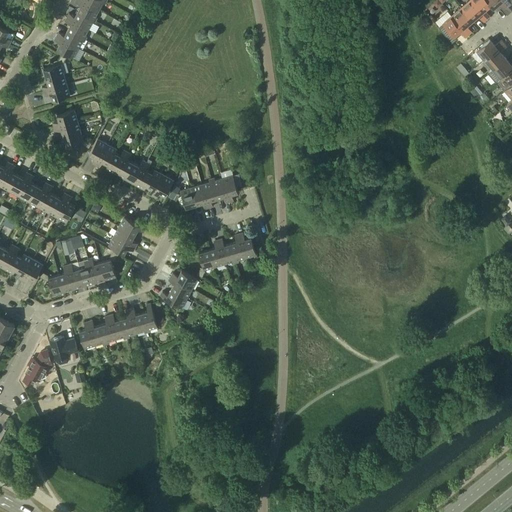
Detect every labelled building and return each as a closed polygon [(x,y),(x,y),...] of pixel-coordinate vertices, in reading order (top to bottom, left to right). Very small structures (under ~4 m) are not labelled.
[(99,9),(81,0),(75,0),(75,2),(81,5),(78,10),(96,20),(97,17),(95,16),(99,9)] [(81,0),(99,9),(102,3),(105,4),(106,1),(104,0),(81,0)] [(484,21),(487,19),(471,0),(469,0),(461,7),(472,20),(478,15),(484,21)] [(471,0),(487,19),(490,16),(484,9),(490,4),(486,0),(471,0)] [(502,0),(486,0),(490,4),(493,8),(499,2),(503,6),(502,7),(508,15),(511,11),(508,6),(502,0)] [(461,7),(452,15),(469,34),(472,32),(466,25),(472,20),(461,7)] [(69,13),(67,17),(88,28),(92,21),(94,23),(96,20),(78,10),(75,16),(69,13)] [(466,37),(469,34),(452,15),(439,27),(451,41),(455,37),(454,35),(460,30),(466,37)] [(88,28),(67,17),(65,21),(70,24),(67,29),(85,39),(87,36),(85,35),(88,28)] [(0,25),(0,37),(9,43),(12,39),(6,36),(9,30),(0,25)] [(59,32),(56,36),(78,47),(82,40),(84,42),(85,39),(67,29),(64,35),(59,32)] [(117,42),(122,34),(115,31),(111,38),(117,42)] [(78,47),(56,36),(54,40),(60,43),(57,48),(73,57),(78,47)] [(0,37),(0,46),(2,44),(7,47),(9,43),(0,37)] [(477,50),(485,59),(504,43),(501,40),(495,45),(489,39),(477,50)] [(507,46),(504,43),(485,59),(493,68),(505,58),(500,52),(507,46)] [(46,79),(64,74),(61,63),(63,62),(66,57),(61,54),(57,61),(58,64),(43,68),(46,79)] [(496,81),(497,80),(511,67),(511,62),(510,64),(505,58),(493,68),(488,72),(496,81)] [(505,89),(511,83),(511,67),(497,80),(505,89)] [(64,74),(46,79),(48,85),(42,87),(43,91),(67,84),(64,74)] [(67,84),(43,91),(45,95),(51,93),(53,100),(70,95),(67,84)] [(481,94),(477,89),(473,93),(476,97),(481,94)] [(488,100),(483,94),(478,98),(483,104),(488,100)] [(54,127),(77,120),(74,109),(57,114),(59,120),(52,122),(54,127)] [(497,119),(493,123),(497,128),(501,124),(497,119)] [(61,129),(63,135),(80,130),(77,120),(54,127),(55,131),(61,129)] [(80,130),(63,135),(66,146),(81,141),(82,144),(89,148),(91,143),(86,140),(83,141),(80,130)] [(92,162),(95,165),(107,143),(97,138),(89,154),(95,157),(92,162)] [(107,143),(95,165),(99,167),(103,161),(108,164),(115,152),(117,148),(107,143)] [(120,155),(115,152),(108,164),(106,168),(116,173),(127,151),(123,149),(120,155)] [(127,151),(116,173),(125,178),(134,162),(128,159),(131,153),(127,151)] [(125,178),(135,183),(146,162),(142,160),(139,165),(134,162),(125,178)] [(0,183),(11,163),(7,161),(4,167),(0,164),(0,183)] [(144,189),(146,185),(153,173),(152,173),(147,170),(150,164),(146,162),(135,183),(144,189)] [(0,183),(0,185),(9,190),(18,174),(12,171),(15,165),(11,163),(0,183)] [(154,169),(152,173),(153,173),(146,185),(151,188),(148,194),(152,196),(164,174),(154,169)] [(9,190),(18,195),(30,174),(26,171),(23,177),(18,174),(9,190)] [(28,200),(36,185),(31,181),(34,176),(30,174),(18,195),(28,200)] [(159,192),(165,195),(174,180),(164,174),(152,196),(156,198),(159,192)] [(233,174),(222,178),(229,201),(234,200),(232,194),(238,192),(233,174)] [(214,177),(211,178),(217,198),(223,196),(225,202),(229,201),(222,178),(215,180),(214,177)] [(209,181),(202,184),(208,207),(213,206),(211,200),(217,198),(211,178),(208,179),(209,181)] [(42,188),(36,185),(28,200),(37,205),(49,184),(45,182),(42,188)] [(47,211),(55,195),(50,192),(53,186),(49,184),(37,205),(47,211)] [(176,200),(180,194),(177,193),(180,187),(175,184),(168,196),(176,200)] [(202,184),(191,187),(196,204),(202,202),(204,208),(208,207),(202,184)] [(181,190),(186,207),(196,204),(191,187),(181,190)] [(47,211),(56,216),(68,194),(64,192),(61,198),(55,195),(47,211)] [(68,194),(56,216),(66,221),(75,205),(69,202),(72,196),(68,194)] [(101,205),(95,202),(92,209),(97,212),(101,205)] [(74,217),(81,221),(85,212),(78,208),(74,217)] [(119,226),(135,234),(138,229),(143,232),(146,228),(124,216),(119,226)] [(507,216),(504,216),(501,218),(507,225),(509,223),(510,220),(507,216)] [(114,235),(135,247),(137,243),(132,240),(135,234),(119,226),(114,235)] [(243,232),(239,233),(245,257),(256,254),(251,237),(245,238),(243,232)] [(236,241),(230,243),(236,262),(239,261),(238,259),(245,257),(239,233),(234,235),(236,241)] [(72,243),(83,240),(81,235),(71,238),(72,243)] [(108,245),(124,253),(127,247),(133,251),(135,247),(114,235),(108,245)] [(222,238),(218,239),(225,263),(232,261),(233,263),(236,262),(230,243),(224,245),(222,238)] [(215,247),(209,249),(214,266),(225,263),(218,239),(214,241),(215,247)] [(0,251),(0,265),(4,267),(15,246),(11,244),(8,249),(3,246),(0,251)] [(13,273),(15,269),(22,257),(21,257),(16,254),(19,248),(15,246),(4,267),(13,273)] [(201,267),(197,274),(202,277),(205,271),(204,269),(214,266),(209,249),(199,252),(203,266),(201,267)] [(111,258),(100,262),(105,279),(116,276),(112,261),(114,260),(118,253),(113,251),(110,256),(111,258)] [(23,253),(21,257),(22,257),(15,269),(21,272),(17,278),(21,280),(33,258),(23,253)] [(92,257),(88,258),(95,282),(105,279),(100,262),(94,263),(92,257)] [(33,258),(21,280),(25,282),(29,276),(34,279),(43,264),(33,258)] [(84,260),(78,261),(79,268),(85,285),(95,282),(88,258),(84,260)] [(72,263),(67,264),(74,288),(85,285),(79,268),(73,269),(72,263)] [(74,288),(67,264),(63,266),(65,272),(59,274),(64,291),(74,288)] [(192,288),(197,278),(182,269),(178,275),(173,272),(170,276),(192,288)] [(42,271),(39,276),(47,280),(49,279),(53,294),(64,291),(59,274),(48,277),(48,275),(42,271)] [(174,283),(171,289),(187,297),(192,288),(170,276),(168,280),(174,283)] [(187,297),(171,289),(168,294),(162,291),(160,295),(181,307),(187,297)] [(148,310),(142,312),(147,332),(150,331),(150,328),(157,326),(156,323),(164,320),(161,311),(154,313),(151,303),(146,304),(148,310)] [(134,308),(130,309),(136,332),(144,330),(145,332),(147,332),(142,312),(136,314),(134,308)] [(127,316),(121,318),(127,338),(130,337),(129,335),(136,332),(130,309),(125,310),(127,316)] [(113,314),(109,315),(116,338),(123,336),(124,338),(127,338),(121,318),(115,320),(113,314)] [(106,322),(100,324),(106,344),(109,343),(108,341),(116,338),(109,315),(105,316),(106,322)] [(0,357),(1,359),(3,355),(5,352),(1,349),(4,343),(7,337),(12,340),(13,336),(15,333),(11,330),(14,324),(0,316),(0,357)] [(92,320),(88,321),(95,344),(103,342),(103,345),(106,344),(100,324),(94,326),(92,320)] [(95,344),(88,321),(84,322),(86,328),(79,330),(84,348),(95,344)] [(68,352),(78,350),(74,338),(66,340),(65,335),(50,339),(55,358),(56,362),(60,364),(67,362),(70,358),(68,352)] [(49,364),(48,364),(52,362),(47,349),(41,351),(36,359),(34,358),(26,372),(23,379),(33,384),(34,382),(40,379),(48,375),(46,372),(49,364)]
